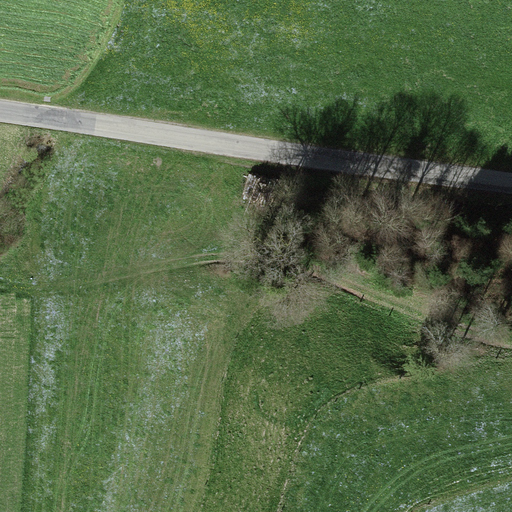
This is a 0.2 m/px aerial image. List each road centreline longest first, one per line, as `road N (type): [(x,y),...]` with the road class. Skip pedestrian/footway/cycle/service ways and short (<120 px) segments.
road 1 (track): [(511,340),(452,326),(290,259),(185,258),(102,281),(56,284),(0,266)]
road 2 (unclassified): [(0,110),(511,182)]
